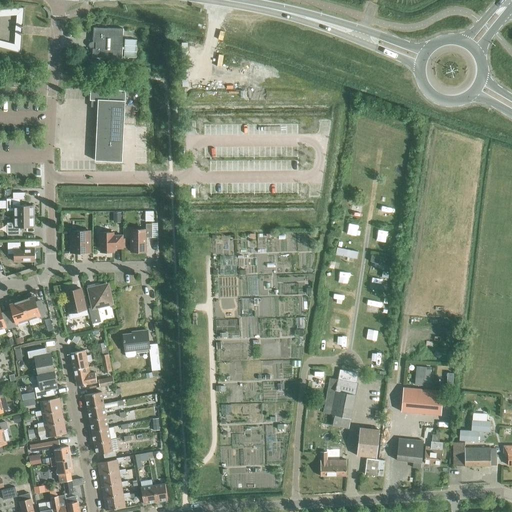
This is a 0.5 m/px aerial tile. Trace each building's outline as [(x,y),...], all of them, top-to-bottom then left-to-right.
[(0,47),(21,53),(24,7),(0,9),(0,47)] [(93,42),(122,44),(123,29),(93,27),(93,42)] [(122,59),(122,44),(93,42),(92,57),(122,59)] [(96,160),(123,161),(126,91),(91,89),(91,100),(99,100),(96,160)] [(14,217),(33,216),(33,205),(20,206),(19,199),(6,199),(7,211),(14,210),(14,217)] [(33,216),(14,217),(14,223),(7,223),(7,235),(20,234),(20,227),(34,227),(33,216)] [(130,229),(130,252),(146,252),(146,238),(152,238),(152,224),(146,224),(146,229),(130,229)] [(70,231),(70,253),(90,252),(90,231),(70,231)] [(122,235),(113,235),(113,232),(100,233),(100,252),(114,252),(114,248),(123,248),(122,235)] [(34,248),(20,248),(20,242),(8,243),(8,254),(14,253),(14,261),(34,261),(34,259),(35,258),(35,254),(34,253),(34,248)] [(371,262),(388,265),(390,258),(372,255),(371,262)] [(108,284),(95,287),(94,284),(87,285),(92,307),(89,308),(92,323),(100,321),(97,307),(112,304),(108,284)] [(65,292),(69,313),(86,309),(81,288),(65,292)] [(22,300),(28,320),(39,316),(40,318),(46,316),(42,302),(36,304),(33,295),(26,297),(26,299),(22,300)] [(28,320),(22,300),(17,302),(16,300),(9,302),(13,312),(7,314),(12,328),(18,326),(17,323),(28,320)] [(12,328),(7,314),(2,315),(0,310),(0,328),(5,327),(6,329),(12,328)] [(157,344),(149,344),(147,330),(138,331),(138,333),(123,335),(125,351),(126,356),(128,358),(134,357),(136,355),(136,350),(149,349),(152,370),(160,369),(157,344)] [(38,373),(54,370),(51,356),(47,357),(46,347),(27,351),(29,358),(35,356),(38,373)] [(74,370),(89,367),(88,362),(92,361),(91,355),(86,356),(85,350),(71,353),(74,370)] [(102,364),(110,362),(109,354),(101,355),(102,364)] [(110,362),(102,364),(104,373),(112,371),(110,362)] [(89,367),(74,370),(77,386),(97,382),(95,371),(90,372),(89,367)] [(415,385),(432,387),(433,381),(430,381),(431,368),(416,367),(415,385)] [(54,370),(38,373),(41,386),(35,387),(37,398),(55,394),(53,385),(57,384),(54,370)] [(324,383),(329,383),(329,371),(314,370),(313,377),(324,377),(324,383)] [(358,384),(356,383),(358,375),(340,371),(339,379),(330,377),(329,385),(324,384),(323,395),(326,395),(323,412),(334,415),(332,424),(348,428),(358,384)] [(99,380),(100,387),(113,384),(112,377),(99,380)] [(401,412),(441,415),(443,391),(403,387),(401,412)] [(88,408),(105,405),(102,392),(85,395),(88,408)] [(42,414),(62,410),(59,398),(40,402),(42,410),(35,411),(36,416),(42,415),(42,414)] [(90,421),(107,417),(105,405),(88,408),(90,421)] [(38,427),(64,422),(62,410),(42,414),(42,415),(44,422),(37,423),(38,427)] [(479,431),(490,432),(491,421),(487,421),(487,414),(473,413),(472,431),(460,430),(459,440),(478,442),(479,431)] [(92,433),(109,430),(107,417),(90,421),(92,433)] [(64,422),(38,427),(40,435),(29,437),(30,442),(48,438),(47,437),(66,433),(64,422)] [(356,455),(376,458),(380,430),(360,427),(356,455)] [(94,445),(111,442),(109,430),(92,433),(94,445)] [(442,442),(439,442),(440,435),(433,434),(432,441),(431,441),(431,447),(425,446),(424,463),(440,464),(442,442)] [(412,468),(420,468),(423,441),(398,438),(396,460),(413,462),(412,468)] [(31,445),(32,452),(55,448),(54,442),(31,445)] [(111,442),(94,445),(96,454),(103,453),(104,458),(116,456),(115,451),(113,451),(111,442)] [(490,447),(465,448),(465,442),(453,442),(454,465),(490,465),(490,447)] [(511,445),(503,445),(503,453),(508,453),(508,465),(511,464),(511,445)] [(44,464),(52,462),(71,459),(69,447),(54,449),(56,457),(51,458),(51,456),(43,458),(44,464)] [(333,476),(333,461),(327,461),(327,452),(320,452),(320,476),(333,476)] [(119,471),(119,470),(118,463),(124,462),(123,457),(116,458),(116,459),(97,463),(99,474),(119,471)] [(376,476),(383,477),(385,461),(366,458),(364,475),(376,476)] [(63,481),(72,480),(70,472),(73,471),(71,459),(52,462),(52,466),(57,465),(60,483),(64,482),(63,481)] [(333,461),(333,476),(346,476),(346,460),(339,460),(339,461),(333,461)] [(121,483),(121,482),(120,474),(126,473),(125,469),(119,470),(119,471),(99,474),(101,486),(121,483)] [(63,481),(64,482),(65,493),(74,492),(72,480),(63,481)] [(123,494),(123,493),(122,486),(128,485),(127,481),(121,482),(121,483),(101,486),(103,498),(123,494)] [(153,485),(156,502),(168,499),(165,483),(153,485)] [(143,504),(156,502),(153,485),(141,487),(143,504)] [(1,490),(4,500),(17,496),(15,487),(1,490)] [(123,494),(103,498),(106,510),(125,507),(123,498),(130,497),(129,492),(123,493),(123,494)] [(18,496),(22,511),(34,511),(30,493),(18,496)] [(51,497),(52,511),(66,511),(65,506),(60,507),(58,496),(51,497)] [(67,503),(68,511),(79,511),(78,500),(76,499),(75,496),(70,497),(70,503),(67,503)] [(40,511),(52,511),(51,497),(50,497),(51,501),(47,502),(48,509),(40,510),(40,511)]
